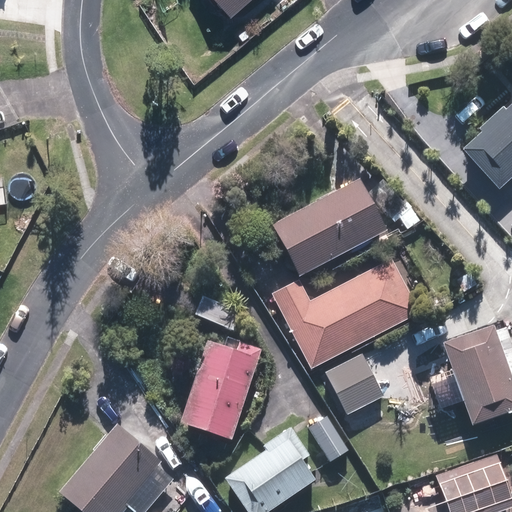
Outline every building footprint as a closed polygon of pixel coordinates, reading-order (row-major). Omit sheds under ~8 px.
[(511,101),(501,112),(497,108),(474,130),(477,134),(458,152),(494,191),(511,174),(511,101)] [(394,224),(361,173),(282,223),(315,275),(394,224)] [(511,199),(495,212),(511,233),(511,199)] [(308,277),(279,294),(318,361),(393,322),(402,300),(407,275),(395,252),(317,294),(308,277)] [(511,349),(502,316),(449,332),(473,414),(511,402),(511,349)] [(268,352),(215,335),(189,412),(242,429),(268,352)] [(368,350),(334,366),(351,404),(386,388),(368,350)] [(346,451),(324,416),(305,429),(327,463),(346,451)] [(102,511),(109,511),(164,455),(126,419),(69,480),(102,511)] [(316,464),(288,427),(230,470),(258,507),(316,464)] [(511,472),(502,445),(438,467),(453,511),(471,511),(511,498),(511,472)]
